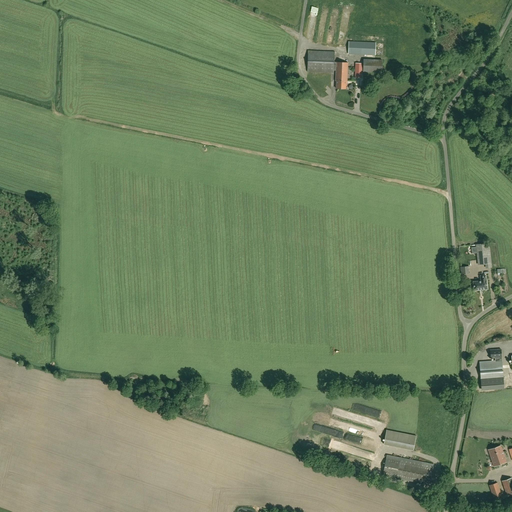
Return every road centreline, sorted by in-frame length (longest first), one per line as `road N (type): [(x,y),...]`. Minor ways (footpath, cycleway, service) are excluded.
road 1 (unclassified): [(443,135),(332,106),(311,92),(297,61),(305,0)]
road 2 (unclassified): [(468,328),(458,303),(443,135)]
road 3 (unclassified): [(444,511),(467,388),(468,328)]
road 4 (unclassified): [(443,135),(451,103),(511,11)]
